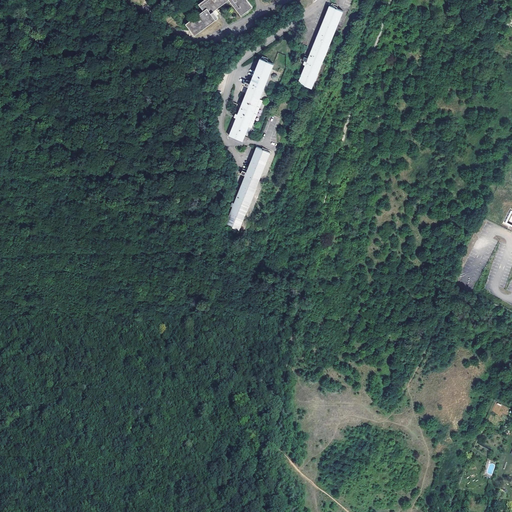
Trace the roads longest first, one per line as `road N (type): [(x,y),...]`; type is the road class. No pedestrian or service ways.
road 1 (track): [(272,447),(307,264),(388,0)]
road 2 (unclassified): [(323,0),(233,70),(219,123),(238,161)]
road 3 (unclassified): [(168,25),(202,40),(287,0)]
